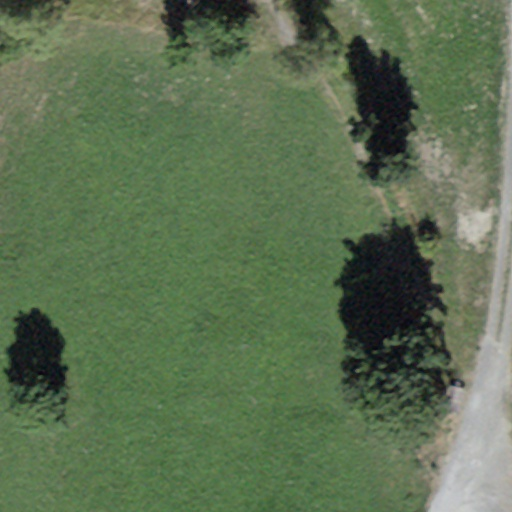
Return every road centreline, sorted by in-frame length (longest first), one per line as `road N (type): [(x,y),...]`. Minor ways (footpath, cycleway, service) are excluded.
road 1 (track): [(471,467),(494,299)]
road 2 (track): [(494,299),(511,164)]
